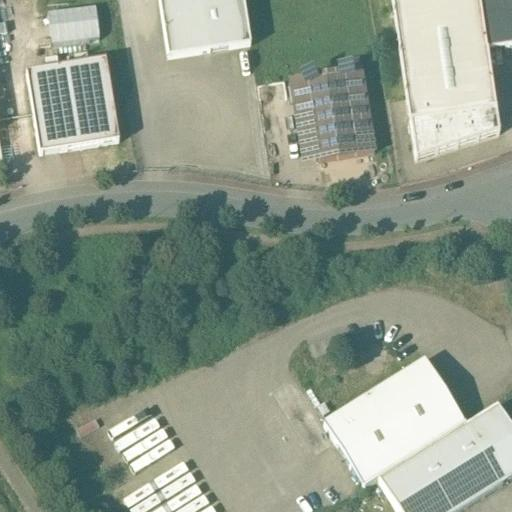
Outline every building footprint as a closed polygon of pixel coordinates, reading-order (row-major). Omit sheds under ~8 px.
[(242,0),(157,0),(168,62),(250,49),(242,0)] [(475,0),(390,0),(409,128),(495,115),(486,55),(484,56),(475,0)] [(511,0),(475,0),(484,56),(486,55),(511,51),(511,0)] [(105,65),(27,78),(40,157),(118,145),(105,65)] [(360,73),(304,82),(318,165),(373,156),(360,73)] [(495,115),(409,128),(415,165),(499,138),(495,115)] [(264,180),(268,160),(235,153),(230,173),(264,180)] [(365,199),(366,208),(412,205),(411,196),(365,199)] [(424,366),(322,430),(363,495),(378,486),(465,431),(424,366)] [(465,431),(378,486),(393,511),(466,511),(511,483),(511,436),(496,411),(465,431)]
